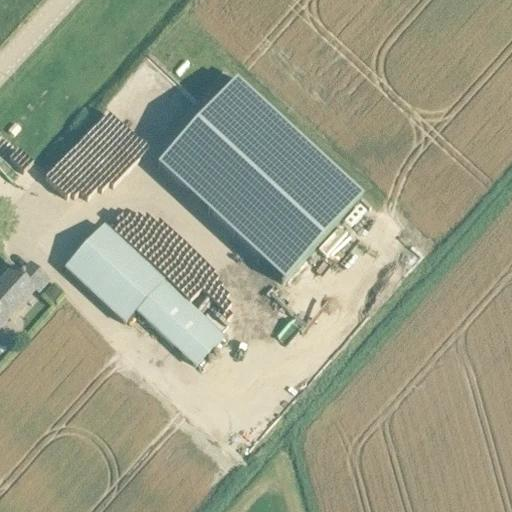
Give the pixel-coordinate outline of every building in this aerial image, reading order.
[(224,97),(157,170),(283,286),(361,201),(361,200),(358,203),(234,88),(236,86),(236,85),(224,74),(212,86),(224,97)] [(20,122),(14,131),(37,146),(43,138),(20,122)] [(0,132),(0,144),(11,158),(23,147),(6,127),(0,132)] [(88,149),(101,164),(108,158),(95,143),(88,149)] [(163,284),(118,243),(103,229),(65,271),(124,326),(135,314),(163,284)] [(48,282),(29,265),(19,277),(12,270),(0,282),(0,326),(34,290),(37,293),(48,282)] [(163,284),(135,314),(196,370),(224,340),(163,284)] [(322,337),(309,347),(320,362),(333,352),(322,337)] [(282,374),(298,388),(308,376),(292,363),(282,374)]
